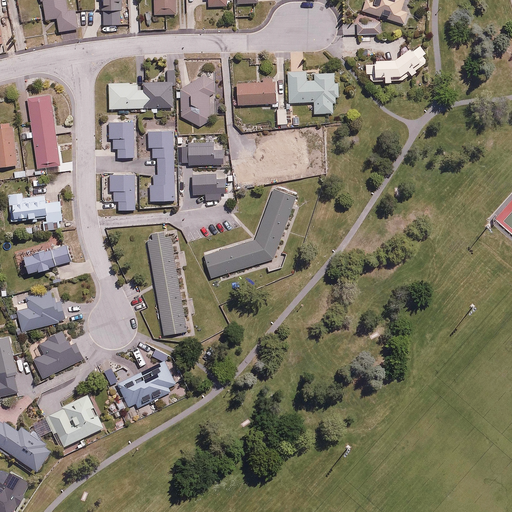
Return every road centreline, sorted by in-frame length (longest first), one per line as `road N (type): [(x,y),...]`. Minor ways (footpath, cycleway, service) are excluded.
road 1 (residential): [(80,54),(85,200),(111,291),(109,325)]
road 2 (residential): [(80,54),(274,40),(307,22)]
